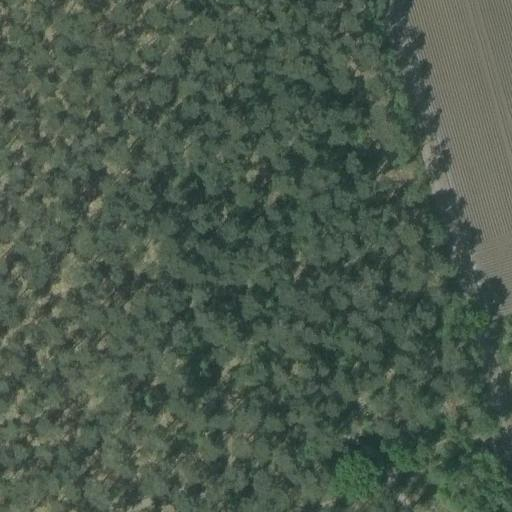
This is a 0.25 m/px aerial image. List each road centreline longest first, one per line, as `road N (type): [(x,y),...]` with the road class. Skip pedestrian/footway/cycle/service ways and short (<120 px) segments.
road 1 (track): [(511,436),(391,0)]
road 2 (track): [(511,462),(466,438),(389,479)]
